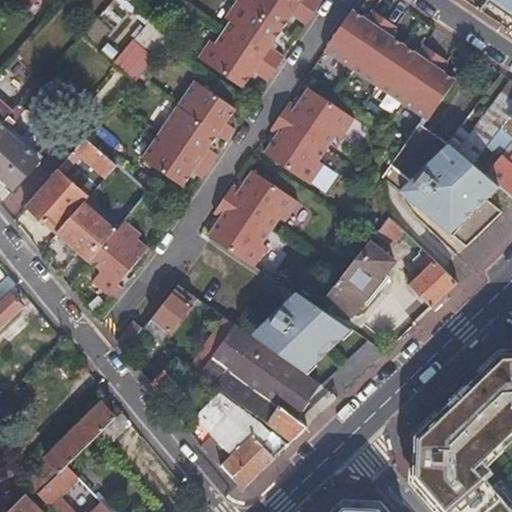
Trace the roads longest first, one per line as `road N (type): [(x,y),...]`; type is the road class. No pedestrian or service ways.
road 1 (residential): [(337,0),(94,355)]
road 2 (residential): [(94,355),(224,511)]
road 3 (secondary): [(353,436),(497,296)]
road 4 (residential): [(0,242),(94,355)]
